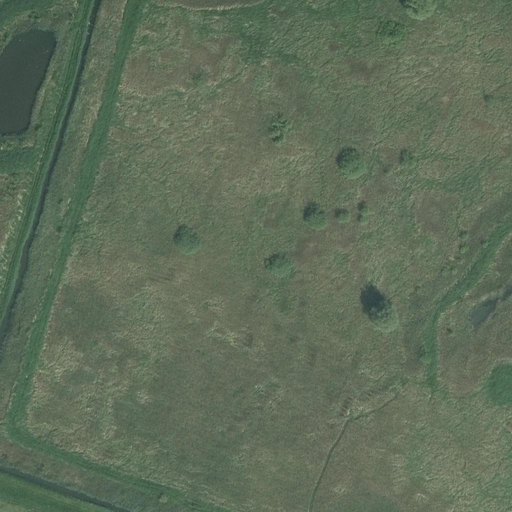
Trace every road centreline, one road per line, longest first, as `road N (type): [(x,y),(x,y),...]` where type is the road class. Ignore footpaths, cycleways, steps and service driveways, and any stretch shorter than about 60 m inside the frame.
road 1 (track): [(138,0),(9,431),(222,511)]
road 2 (track): [(0,293),(87,0)]
road 3 (track): [(511,224),(432,313),(428,385)]
